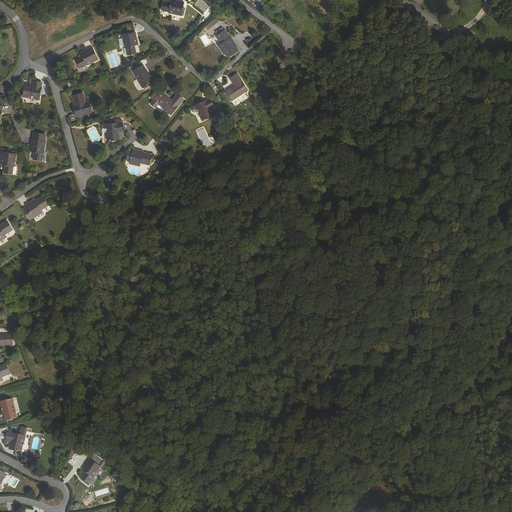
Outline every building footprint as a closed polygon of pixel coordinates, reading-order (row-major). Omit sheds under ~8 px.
[(170,11),(169,13),(183,16),(185,8),(184,8),(185,3),(173,0),(172,4),(164,2),(162,10),(170,11)] [(202,0),(199,0),(196,4),(205,12),(210,6),(202,0)] [(217,32),(219,35),(217,36),(216,36),(221,44),(218,46),(224,54),(226,53),(227,52),(230,57),(239,51),(236,46),(231,37),(230,38),(225,31),(224,31),(223,32),(221,29),(217,32)] [(123,36),(125,48),(127,47),(129,55),(136,53),(134,46),(138,45),(135,32),(129,34),(129,35),(123,36)] [(81,53),(83,57),(76,60),(80,68),(87,64),(87,65),(98,60),(95,54),(96,53),(93,47),(81,53)] [(133,71),(143,88),(144,87),(152,82),(153,82),(144,65),(139,67),(138,64),(133,67),(135,70),(133,71)] [(226,91),(232,101),(248,91),(238,74),(230,79),(235,86),(226,91)] [(39,100),(42,82),(34,81),(34,79),(31,79),(30,85),(33,85),(33,87),(25,86),(24,97),(31,98),(39,100)] [(155,99),(150,105),(154,109),(159,104),(172,114),(184,100),(177,94),(172,101),(161,92),(158,95),(155,93),(152,96),(155,99)] [(72,95),(75,105),(73,106),(76,117),(92,112),(89,101),(86,102),(83,93),(72,95)] [(199,114),(202,121),(211,116),(208,110),(214,106),(210,99),(194,107),(198,115),(199,114)] [(105,124),(106,132),(107,132),(107,140),(117,139),(117,132),(123,131),(122,123),(105,124)] [(34,151),(33,159),(42,160),(43,153),(45,141),(38,140),(38,139),(32,138),(30,151),(34,151)] [(149,165),(152,155),(143,153),(143,151),(133,149),(130,164),(140,166),(140,163),(149,165)] [(2,165),(5,165),(4,173),(11,174),(12,166),(13,166),(15,166),(16,155),(13,154),(13,151),(10,151),(10,150),(6,150),(6,152),(3,152),(2,159),(3,159),(2,165)] [(32,200),(35,205),(28,209),(34,218),(40,214),(41,214),(48,210),(39,195),(32,200)] [(14,228),(8,220),(0,225),(0,223),(0,241),(6,237),(5,235),(14,228)] [(0,381),(3,381),(2,377),(10,374),(6,364),(0,366),(0,381)] [(12,399),(0,402),(5,421),(17,418),(12,399)] [(7,441),(11,442),(13,442),(12,449),(19,450),(21,443),(22,443),(23,443),(24,436),(9,432),(7,441)] [(96,462),(93,459),(92,461),(91,460),(90,459),(86,465),(88,466),(84,471),(86,472),(82,479),(87,482),(91,476),(93,477),(94,477),(100,468),(95,464),(96,463),(96,462)] [(43,502),(48,504),(52,498),(46,495),(43,502)]
